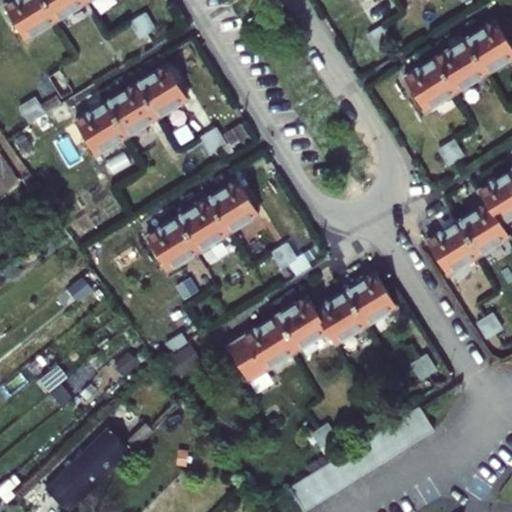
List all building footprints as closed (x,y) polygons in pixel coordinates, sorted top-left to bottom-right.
[(54,0),(15,0),(12,2),(34,37),(65,17),(54,0)] [(92,0),(54,0),(65,17),(92,0)] [(152,9),(145,13),(155,30),(163,26),(152,9)] [(147,35),(155,30),(145,13),(137,19),(147,35)] [(511,58),(511,32),(503,17),(473,36),(493,70),(511,58)] [(390,21),(382,26),(392,42),(400,37),(390,21)] [(392,42),(382,26),(375,30),(385,46),(392,42)] [(473,36),(443,54),(464,88),(493,70),(473,36)] [(443,54),(411,74),(432,108),(464,88),(443,54)] [(173,62),(143,81),(164,114),(194,95),(173,62)] [(143,81),(114,99),(135,132),(164,114),(143,81)] [(27,103),(32,111),(48,100),(43,92),(27,103)] [(114,99),(83,118),(104,152),(135,132),(114,99)] [(53,108),(48,100),(32,111),(36,118),(53,108)] [(223,123),(215,128),(225,144),(233,140),(223,123)] [(225,144),(215,128),(207,133),(218,149),(225,144)] [(453,140),(463,157),(471,152),(461,135),(453,140)] [(463,157),(453,140),(445,145),(455,162),(463,157)] [(0,148),(0,188),(19,178),(2,147),(0,148)] [(511,171),(489,185),(497,198),(511,220),(511,219),(511,171)] [(244,177),(214,196),(235,230),(265,211),(244,177)] [(235,230),(214,196),(184,214),(206,248),(235,230)] [(511,236),(511,221),(511,220),(497,198),(465,217),(487,252),(511,236)] [(206,248),(184,214),(153,234),(174,268),(206,248)] [(455,272),(487,252),(465,217),(434,237),(455,272)] [(294,239),(287,244),(296,260),(304,255),(294,239)] [(296,260),(287,244),(278,249),(288,265),(296,260)] [(382,269),(352,287),(374,323),(404,305),(382,269)] [(374,323),(352,287),(323,306),(337,328),(345,342),(374,323)] [(314,293),(283,312),(306,347),(337,328),(323,306),(314,293)] [(500,308),(493,313),(504,330),(510,325),(500,308)] [(283,312),(236,342),(258,378),(306,347),(283,312)] [(497,334),(504,330),(493,313),(487,317),(497,334)] [(173,340),(179,348),(194,339),(188,331),(173,340)] [(435,352),(428,356),(437,372),(445,367),(435,352)] [(429,377),(437,372),(428,356),(420,362),(429,377)] [(306,511),(433,428),(420,407),(291,488),(306,511)] [(336,424),(329,429),(339,445),(347,440),(336,424)] [(58,487),(81,510),(143,449),(120,426),(58,487)] [(332,449),(339,445),(329,429),(322,433),(332,449)] [(248,511),(256,504),(242,485),(232,496),(244,511),(248,511)]
